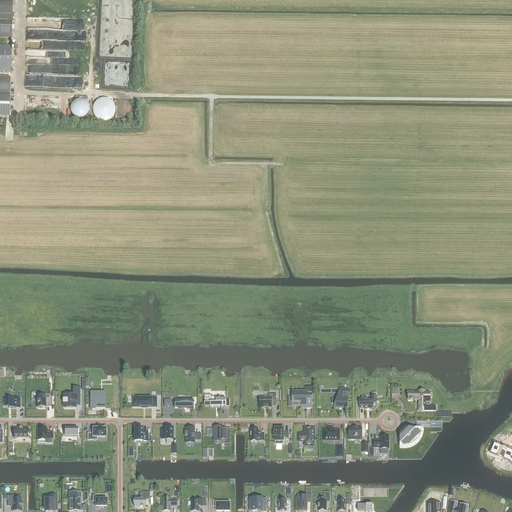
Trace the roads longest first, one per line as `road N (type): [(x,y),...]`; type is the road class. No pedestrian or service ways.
road 1 (track): [(284,274),(266,208),(265,167),(210,164),(211,96),(511,99)]
road 2 (residential): [(120,420),(389,420)]
road 3 (residential): [(0,420),(120,420)]
